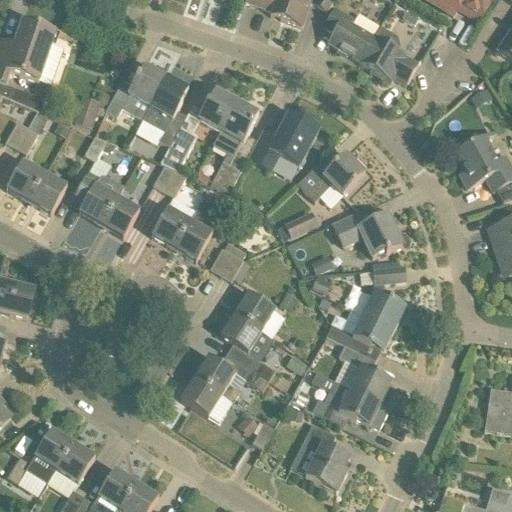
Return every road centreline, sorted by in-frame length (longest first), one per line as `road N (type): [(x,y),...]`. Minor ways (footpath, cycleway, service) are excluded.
road 1 (residential): [(130,0),(335,70),(411,136)]
road 2 (residential): [(411,136),(453,198),(462,229),(459,332)]
road 3 (residential): [(166,373),(188,338),(188,302),(179,289),(132,262),(98,263),(81,278)]
road 4 (residential): [(459,332),(384,511)]
road 5 (residential): [(271,511),(133,418)]
road 6 (residential): [(133,418),(79,383),(65,352),(70,319)]
